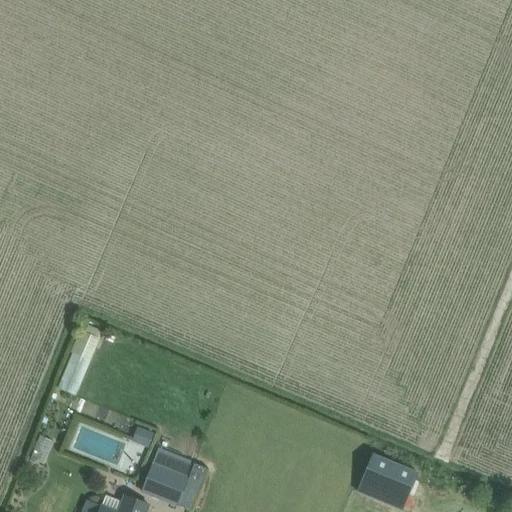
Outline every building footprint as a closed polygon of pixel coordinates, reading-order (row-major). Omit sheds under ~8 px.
[(57,389),(76,396),(92,354),(74,347),(57,389)] [(154,433),(138,427),(132,441),(148,448),(154,433)] [(159,451),(154,464),(150,463),(139,492),(178,507),(194,465),(159,451)] [(373,455),(357,492),(402,511),(418,473),(373,455)] [(87,500),(82,511),(148,511),(151,505),(142,501),(124,494),(121,502),(104,495),(100,505),(87,500)]
